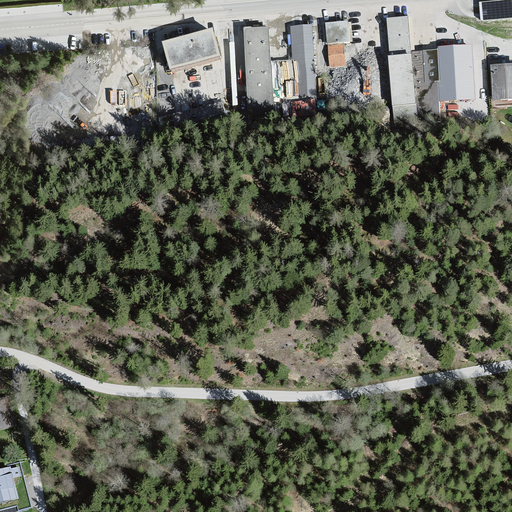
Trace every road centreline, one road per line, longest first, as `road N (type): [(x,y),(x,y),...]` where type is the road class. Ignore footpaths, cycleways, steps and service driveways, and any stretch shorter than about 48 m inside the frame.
road 1 (residential): [(511,365),(343,394),(146,392),(91,384),(0,351)]
road 2 (residential): [(0,31),(378,0)]
road 3 (track): [(511,409),(424,440),(394,474),(332,511)]
